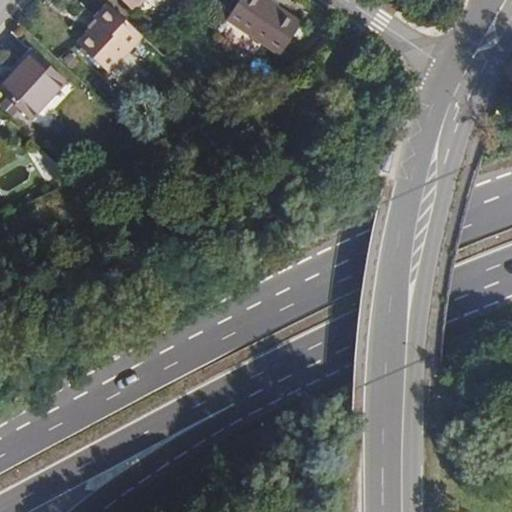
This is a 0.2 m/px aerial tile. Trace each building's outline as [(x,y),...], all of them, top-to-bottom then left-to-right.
[(122,0),(133,10),(141,0),(122,0)] [(267,0),(239,0),(226,19),(281,55),(302,23),(267,0)] [(143,36),(107,3),(94,17),(98,21),(78,42),(110,72),(143,36)] [(0,88),(32,117),(65,79),(33,51),(0,88)] [(511,101),(511,72),(497,105),(511,101)]
